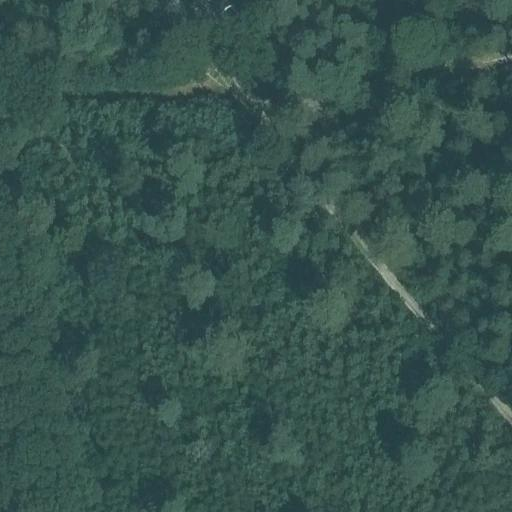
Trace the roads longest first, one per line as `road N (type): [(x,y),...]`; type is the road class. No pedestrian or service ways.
road 1 (track): [(258,108),(511,416)]
road 2 (track): [(511,60),(321,106),(258,108)]
road 3 (track): [(0,351),(29,511)]
road 4 (track): [(258,108),(174,0)]
